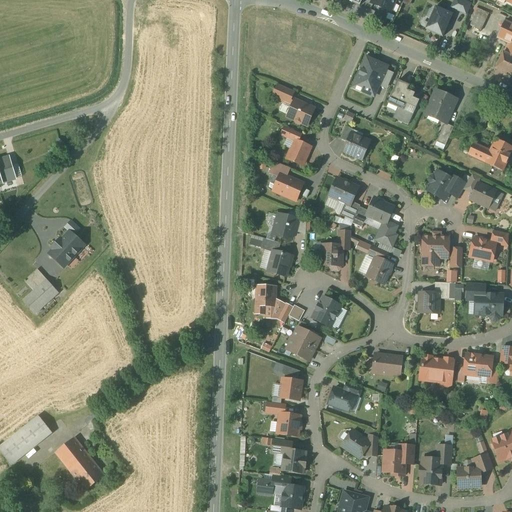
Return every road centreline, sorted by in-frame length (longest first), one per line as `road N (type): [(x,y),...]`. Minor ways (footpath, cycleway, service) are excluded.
road 1 (tertiary): [(213,511),(234,0)]
road 2 (residential): [(411,214),(400,192),(336,161),(326,147),(324,129),(365,32)]
road 3 (unclassified): [(131,0),(128,65),(118,91),(101,104),(0,134)]
road 4 (residential): [(320,455),(412,500),(452,505),(511,492)]
road 5 (residential): [(320,455),(313,420),(318,375),(388,326)]
road 6 (residential): [(511,97),(365,32)]
road 7 (residential): [(388,326),(408,338),(456,344),(511,328)]
